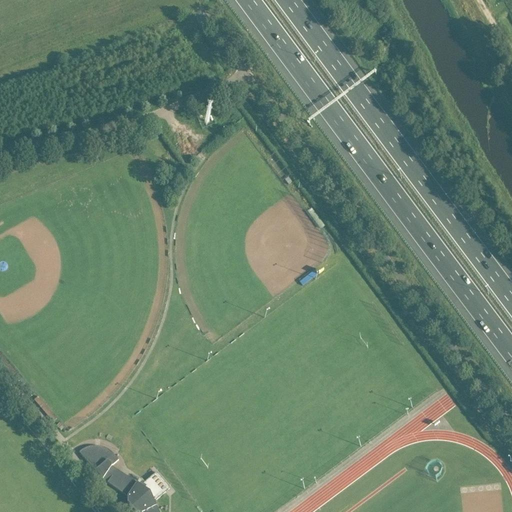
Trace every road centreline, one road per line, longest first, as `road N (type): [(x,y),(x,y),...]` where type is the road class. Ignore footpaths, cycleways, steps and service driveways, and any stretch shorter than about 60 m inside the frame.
road 1 (motorway): [(248,0),(511,349)]
road 2 (motorway): [(511,298),(287,0)]
